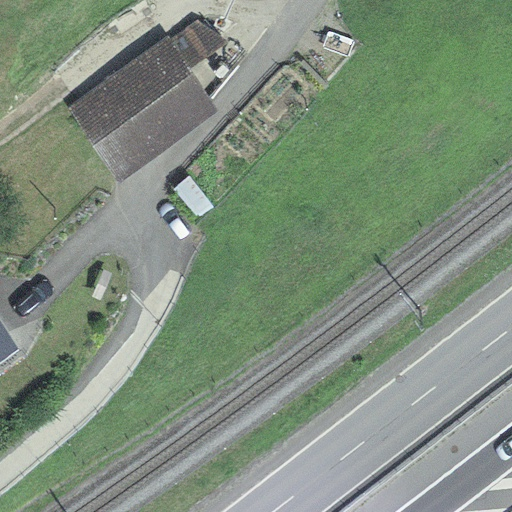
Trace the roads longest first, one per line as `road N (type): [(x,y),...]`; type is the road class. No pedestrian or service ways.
road 1 (track): [(0,472),(85,396),(143,317),(130,242),(152,181),(318,0)]
road 2 (primary): [(511,326),(274,511)]
